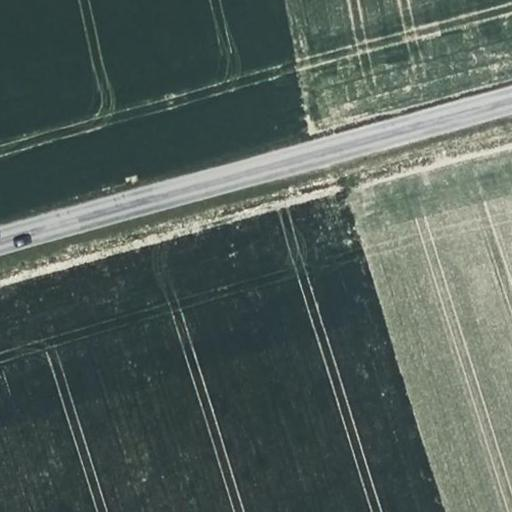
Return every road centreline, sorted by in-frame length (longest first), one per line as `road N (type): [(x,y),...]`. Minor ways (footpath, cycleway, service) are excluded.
road 1 (track): [(0,272),(511,126)]
road 2 (unclassified): [(0,238),(511,102)]
